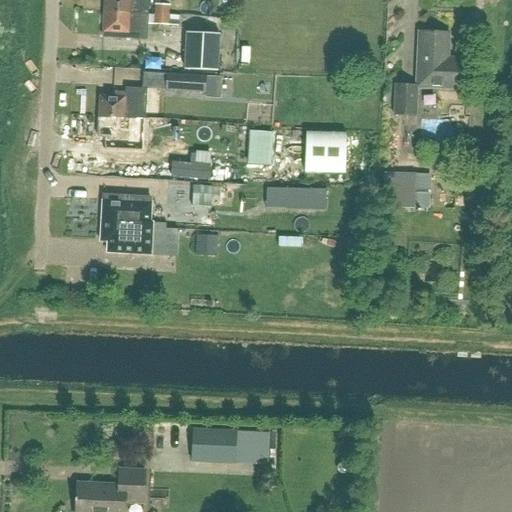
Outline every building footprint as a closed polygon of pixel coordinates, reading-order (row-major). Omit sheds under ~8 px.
[(142,15),(148,15),(148,0),(105,0),(105,13),(142,15)] [(154,16),(169,17),(170,6),(155,5),(154,16)] [(105,13),(103,39),(147,41),(148,15),(142,15),(105,13)] [(169,26),(169,17),(154,16),(154,25),(169,26)] [(217,72),(220,36),(186,33),(183,70),(217,72)] [(451,35),(420,34),(418,70),(429,71),(428,90),(466,92),(468,61),(449,60),(451,35)] [(100,97),(99,117),(145,120),(163,121),(165,100),(158,99),(158,91),(165,92),(166,75),(144,73),(142,90),(131,89),(127,93),(107,92),(107,97),(100,97)] [(206,94),(207,77),(166,75),(165,92),(206,94)] [(415,118),(416,86),(393,85),(392,117),(415,118)] [(99,117),(98,138),(105,138),(104,150),(144,152),(145,120),(99,117)] [(249,152),(270,154),(271,134),(251,132),(249,152)] [(306,133),(304,173),(344,174),(346,135),(306,133)] [(195,151),(195,161),(172,160),(171,177),(211,178),(212,151),(195,151)] [(415,176),(382,175),(381,209),(414,210),(415,176)] [(192,186),(191,207),(211,208),(212,187),(192,186)] [(266,190),(266,208),(326,210),(326,192),(266,190)] [(139,223),(149,224),(151,198),(103,196),(102,222),(139,223)] [(102,222),(101,242),(108,242),(107,253),(151,256),(153,224),(149,224),(139,223),(102,222)] [(198,238),(197,252),(218,253),(218,239),(198,238)] [(268,465),(269,434),(237,432),(237,431),(192,429),(191,462),(268,465)] [(144,504),(146,472),(119,470),(118,486),(78,484),(76,511),(125,511),(126,503),(144,504)]
